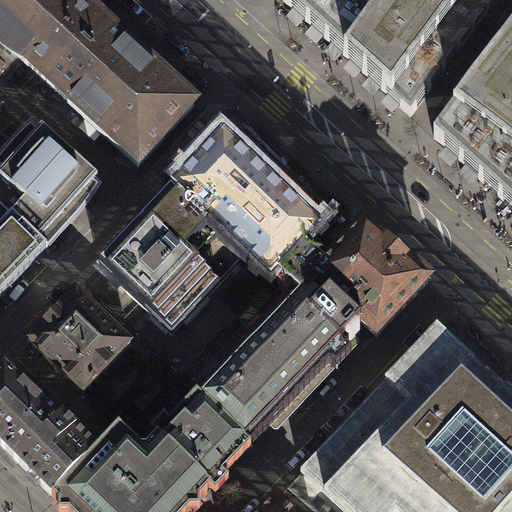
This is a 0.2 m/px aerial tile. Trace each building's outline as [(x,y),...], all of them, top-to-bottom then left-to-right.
[(0,0),(0,41),(46,84),(102,26),(73,0),(0,0)] [(511,0),(281,0),(411,117),(454,59),(468,69),(479,77),(434,139),(511,209),(511,0)] [(102,26),(46,84),(56,93),(56,94),(139,170),(194,109),(124,45),(125,44),(103,25),(102,26)] [(0,202),(40,243),(48,250),(81,213),(89,202),(98,189),(93,184),(98,179),(42,128),(38,134),(31,127),(18,140),(6,153),(0,161),(0,169),(3,172),(0,175),(0,178),(0,179),(0,178),(0,202)] [(171,192),(244,260),(269,285),(273,285),(275,283),(313,243),(322,234),(321,230),(317,226),(316,215),(306,215),(301,210),(301,200),(289,199),(284,194),(284,184),(273,184),(268,179),(268,168),(257,169),(252,164),(252,153),(241,153),(225,138),(222,138),(207,154),(200,154),(196,158),(199,162),(197,164),(190,165),(186,169),(189,173),(171,192)] [(172,336),(244,260),(171,192),(100,267),(172,336)] [(0,299),(48,250),(40,243),(0,202),(0,299)] [(367,227),(333,262),(315,281),(362,324),(377,339),(394,320),(429,284),(367,227)] [(333,262),(313,243),(275,283),(289,297),(218,371),(216,369),(213,369),(199,384),(199,387),(201,389),(196,394),(197,396),(251,448),(329,366),(335,371),(343,362),(352,353),(343,345),(346,341),(348,342),(352,342),(360,333),(360,330),(359,328),(362,324),(315,281),(333,262)] [(131,345),(76,293),(28,342),(84,395),(131,345)] [(511,511),(511,388),(508,385),(503,391),(438,331),(301,474),(342,511),(511,511)] [(0,372),(0,446),(30,477),(52,499),(98,450),(65,417),(65,416),(58,409),(53,414),(4,368),(0,372)] [(156,439),(157,438),(212,490),(211,491),(215,496),(229,482),(224,477),(233,467),(251,448),(197,396),(170,425),(164,420),(150,434),(156,439)] [(119,429),(98,450),(52,499),(59,506),(59,511),(190,511),(193,511),(200,511),(200,502),(211,491),(212,490),(157,438),(156,439),(146,450),(141,450),(119,429)] [(290,511),(277,499),(264,511),(290,511)]
